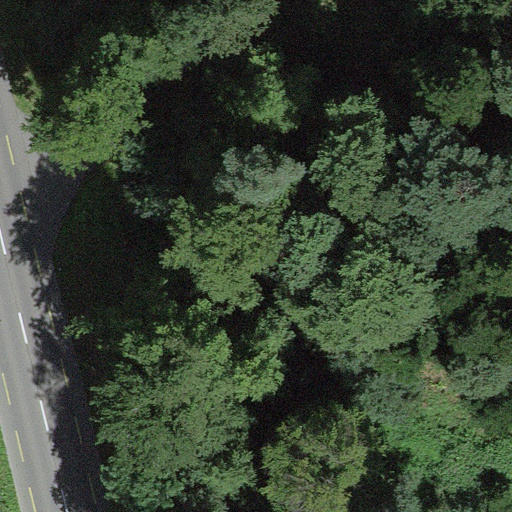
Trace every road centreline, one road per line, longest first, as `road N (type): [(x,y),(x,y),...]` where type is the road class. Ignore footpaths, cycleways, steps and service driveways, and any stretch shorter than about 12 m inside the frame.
road 1 (track): [(253,0),(0,223)]
road 2 (tertiary): [(0,241),(61,511)]
